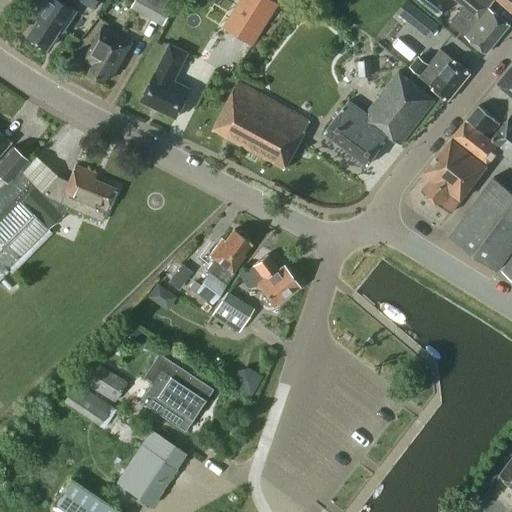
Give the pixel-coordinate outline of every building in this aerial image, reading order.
[(79,0),(94,10),(100,0),(43,0),(33,17),(38,20),(28,36),(47,48),(59,29),(62,31),(75,10),(70,7),(74,0),(79,0)] [(135,0),(131,7),(163,26),(177,2),(174,0),(135,0)] [(273,0),(239,0),(223,27),(253,46),(279,4),(273,0)] [(418,29),(428,15),(408,0),(406,0),(397,12),(418,29)] [(418,0),(438,16),(448,5),(442,0),(418,0)] [(458,0),(465,5),(461,10),(473,20),(462,33),(487,53),(511,24),(489,7),(494,1),(493,0),(458,0)] [(511,0),(498,0),(511,11),(511,0)] [(103,26),(95,39),(84,59),(92,64),(87,73),(104,82),(109,73),(113,75),(132,42),(103,26)] [(220,32),(213,52),(223,56),(230,36),(220,32)] [(141,101),(176,119),(190,90),(173,82),(186,54),(169,46),(141,101)] [(420,56),(410,68),(420,75),(419,77),(448,101),(471,73),(442,50),(430,65),(420,56)] [(499,82),(511,92),(511,66),(510,69),(499,82)] [(388,136),(400,146),(434,102),(395,71),(372,101),(375,103),(366,114),(350,102),(325,133),(366,165),(388,136)] [(212,132),(285,170),(310,123),(238,84),(212,132)] [(467,120),(487,136),(499,122),(494,118),(494,116),(481,105),(467,120)] [(452,138),(487,166),(499,151),(511,162),(511,116),(510,115),(491,139),(487,136),(467,120),(452,138)] [(451,213),(487,166),(452,138),(424,172),(432,178),(421,191),(451,213)] [(26,159),(13,147),(0,160),(0,179),(4,183),(26,159)] [(59,202),(61,199),(69,179),(57,174),(36,154),(31,160),(9,183),(0,192),(0,259),(8,267),(49,226),(63,213),(67,205),(59,202)] [(102,220),(103,217),(115,190),(93,181),(96,175),(75,166),(69,179),(61,199),(59,202),(67,205),(102,220)] [(496,268),(511,245),(511,190),(494,177),(451,235),(496,268)] [(223,285),(225,286),(232,277),(231,276),(242,259),(241,258),(250,245),(233,233),(226,244),(223,242),(218,248),(216,247),(208,258),(217,264),(209,275),(197,291),(212,301),(223,285)] [(266,257),(239,277),(247,287),(254,286),(256,285),(273,308),(297,290),(295,288),(299,285),(292,276),(289,278),(281,267),(276,271),(266,257)] [(511,277),(511,257),(503,271),(511,277)] [(194,280),(189,288),(194,291),(196,293),(201,285),(194,280)] [(150,293),(147,296),(167,310),(175,299),(177,296),(157,282),(150,293)] [(211,315),(237,332),(250,312),(224,295),(211,315)] [(205,301),(200,307),(207,313),(212,307),(205,301)] [(137,400),(181,431),(210,389),(156,352),(140,374),(150,381),(137,400)] [(127,383),(98,364),(85,383),(114,402),(127,383)] [(250,396),(263,375),(248,367),(238,369),(230,385),(250,396)] [(98,425),(111,405),(76,382),(63,402),(98,425)] [(185,452),(151,430),(116,482),(150,505),(185,452)] [(511,458),(500,474),(511,485),(511,458)] [(53,504),(65,511),(121,511),(71,478),(53,504)]
